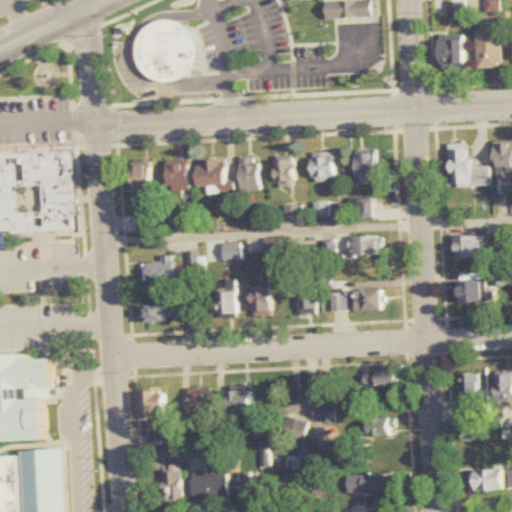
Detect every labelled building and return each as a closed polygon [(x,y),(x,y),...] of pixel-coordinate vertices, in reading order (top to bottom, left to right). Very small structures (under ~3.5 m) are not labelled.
[(501,0),(488,0),(488,11),(501,11),(501,0)] [(375,1),(329,1),(329,19),(375,19),(375,1)] [(149,77),(169,83),(190,79),(200,50),(192,28),(170,23),(146,29),(138,51),(141,64),(149,77)] [(480,68),(503,68),(503,23),(480,23),(480,68)] [(467,69),(467,41),(444,41),(444,69),(467,69)] [(498,181),(511,180),(511,184),(511,142),(497,143),(498,181)] [(493,186),(492,166),(471,167),(470,144),(452,145),(454,187),(493,186)] [(0,234),(78,231),(74,151),(21,154),(21,155),(0,156),(0,234)] [(360,151),(360,183),(381,183),(381,151),(360,151)] [(316,182),(337,182),(337,152),(316,152),(316,182)] [(263,158),(244,158),(244,191),(263,191),(263,158)] [(224,161),(202,160),(202,186),(219,187),(219,194),(236,194),(237,185),(231,185),(231,174),(224,174),(224,161)] [(171,191),(192,191),(192,161),(171,161),(171,191)] [(279,161),(279,187),(298,187),(298,161),(279,161)] [(135,200),(156,200),(156,164),(135,164),(135,200)] [(374,218),(374,199),(359,199),(359,218),(374,218)] [(317,217),(331,217),(331,203),(317,203),(317,217)] [(287,225),(305,225),(305,206),(287,206),(287,225)] [(138,215),(138,232),(155,232),(155,215),(138,215)] [(511,259),(511,232),(499,232),(499,259),(511,259)] [(354,255),(386,255),(386,237),(354,237),(354,255)] [(487,237),(455,237),(455,259),(487,259),(487,237)] [(283,239),(268,239),(268,256),(283,256),(283,239)] [(227,261),(244,261),(244,243),(227,243),(227,261)] [(191,253),(191,266),(199,266),(199,253),(191,253)] [(177,256),(163,256),(163,262),(150,262),(149,281),(177,281),(177,256)] [(511,272),(500,272),(500,287),(511,287),(511,272)] [(222,289),(223,315),(241,315),(240,280),(229,280),(229,288),(222,289)] [(497,292),(488,293),(488,282),(458,283),(458,304),(497,304),(497,292)] [(302,283),(302,315),(320,315),(320,283),(302,283)] [(275,316),(275,289),(257,289),(257,316),(275,316)] [(360,312),(387,311),(386,291),(359,292),(360,312)] [(348,296),(336,296),(336,310),(348,310),(348,296)] [(169,323),(169,317),(198,316),(198,302),(146,303),(146,324),(169,323)] [(0,441),(51,440),(50,399),(57,399),(55,358),(0,359),(0,441)] [(399,370),(368,371),(368,387),(400,386),(399,370)] [(463,402),(467,402),(467,427),(482,427),(482,374),(463,374),(463,402)] [(511,400),(511,375),(499,375),(499,400),(511,400)] [(257,422),(257,388),(233,388),(233,422),(257,422)] [(191,389),(191,422),(214,422),(213,389),(191,389)] [(147,391),(147,419),(169,419),(169,391),(147,391)] [(210,469),(223,469),(223,453),(210,453),(210,469)] [(183,501),(183,469),(164,469),(164,501),(183,501)] [(471,470),(471,491),(505,491),(505,470),(471,470)] [(290,492),(313,492),(313,471),(290,471),(290,492)] [(265,474),(240,474),(240,496),(265,496),(265,474)] [(396,492),(396,474),(349,475),(349,492),(396,492)] [(230,500),(230,475),(195,475),(195,500),(230,500)] [(60,511),(60,484),(36,485),(37,498),(14,499),(14,511),(60,511)]
